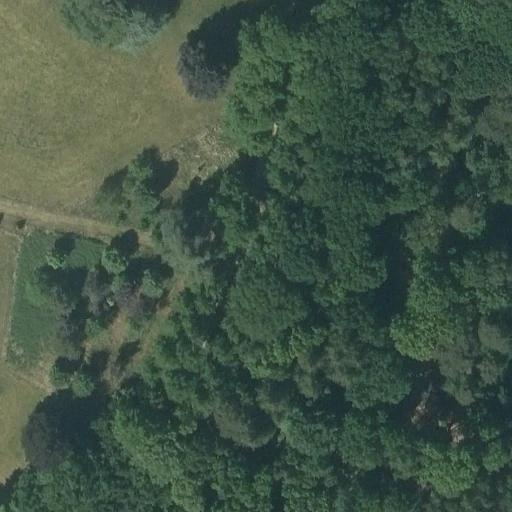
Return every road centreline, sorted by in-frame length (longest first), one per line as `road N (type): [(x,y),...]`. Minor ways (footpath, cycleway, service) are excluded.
road 1 (track): [(283,0),(264,141),(207,316),(174,382),(59,511)]
road 2 (track): [(448,434),(398,314),(389,253),(311,243),(230,247)]
road 3 (track): [(363,511),(511,377)]
